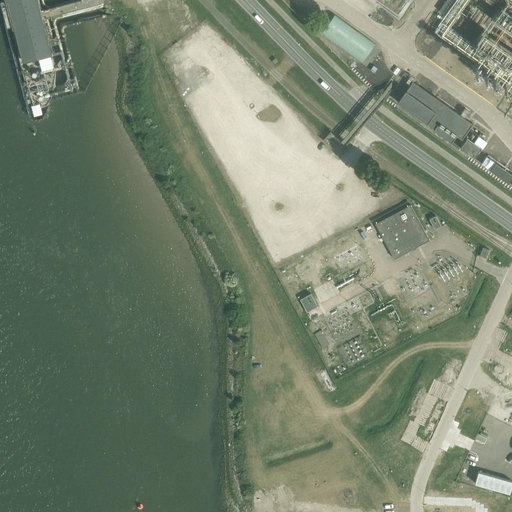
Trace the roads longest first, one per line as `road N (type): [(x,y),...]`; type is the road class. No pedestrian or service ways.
road 1 (unclassified): [(420,511),(427,478),(511,285)]
road 2 (unclassified): [(367,119),(511,224)]
road 3 (unclassified): [(367,119),(245,0)]
